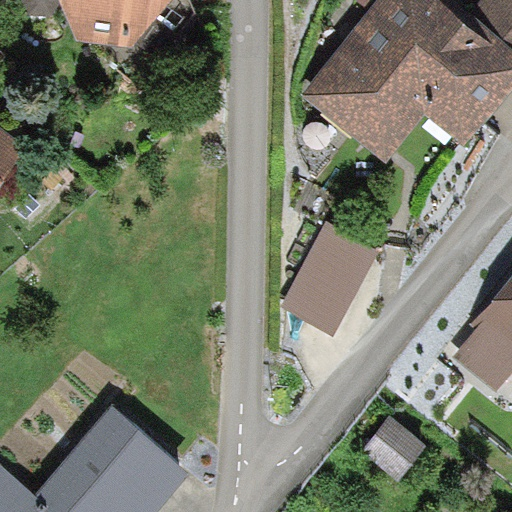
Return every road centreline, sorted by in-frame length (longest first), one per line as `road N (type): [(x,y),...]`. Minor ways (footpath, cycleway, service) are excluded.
road 1 (residential): [(248,0),(243,480)]
road 2 (residential): [(511,179),(307,437),(243,480)]
